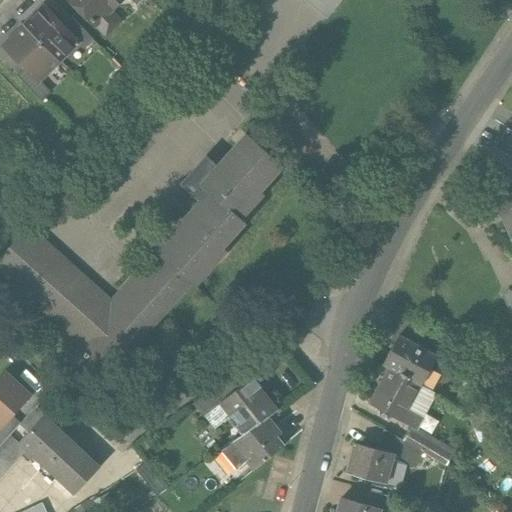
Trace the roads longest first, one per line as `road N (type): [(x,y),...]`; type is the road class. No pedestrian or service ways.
road 1 (residential): [(347,346),(393,232),(511,54)]
road 2 (residential): [(101,455),(267,346),(306,335),(347,346)]
road 3 (residential): [(305,511),(347,346)]
